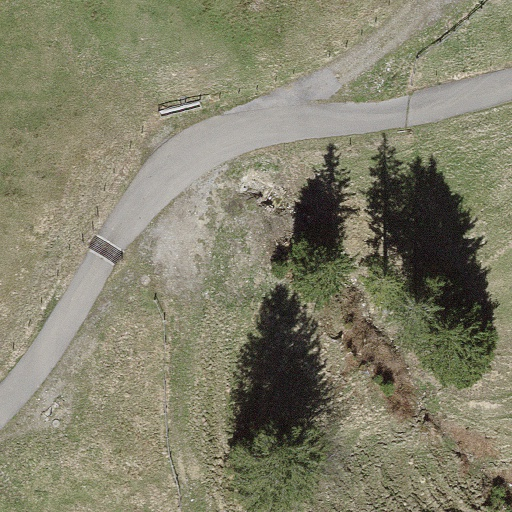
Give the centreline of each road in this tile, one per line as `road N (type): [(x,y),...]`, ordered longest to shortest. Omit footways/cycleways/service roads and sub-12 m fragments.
road 1 (unclassified): [(511,88),(255,124),(191,152),(108,228),(24,393),(0,413)]
road 2 (track): [(255,124),(373,47),(405,0)]
